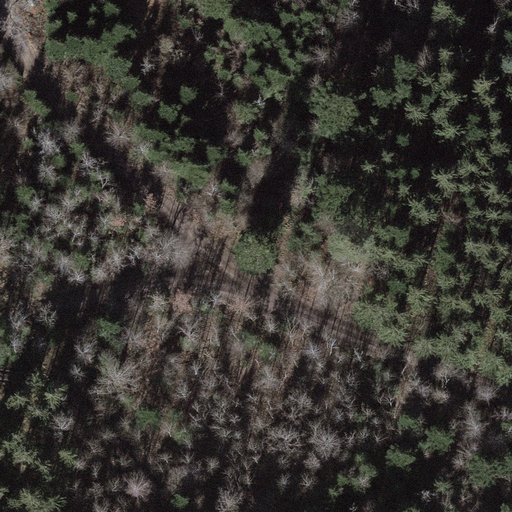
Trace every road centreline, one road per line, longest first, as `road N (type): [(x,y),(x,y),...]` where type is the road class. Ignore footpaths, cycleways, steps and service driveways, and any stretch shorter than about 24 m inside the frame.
road 1 (track): [(511,388),(242,285),(157,278),(0,323)]
road 2 (track): [(242,285),(172,206),(83,127),(15,26),(12,0)]
